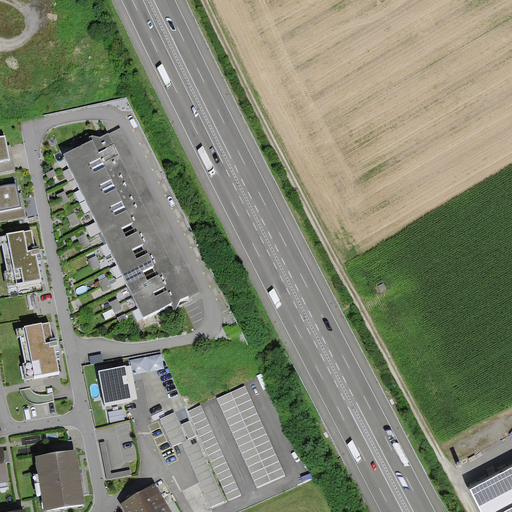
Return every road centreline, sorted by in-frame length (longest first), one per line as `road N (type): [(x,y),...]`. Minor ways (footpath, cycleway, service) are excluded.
road 1 (residential): [(72,353),(31,147),(44,125),(109,113),(126,126),(211,303),(212,321),(192,338),(98,346)]
road 2 (motorway): [(424,511),(163,0)]
road 3 (motorway): [(133,0),(393,511)]
road 4 (track): [(211,16),(470,511)]
